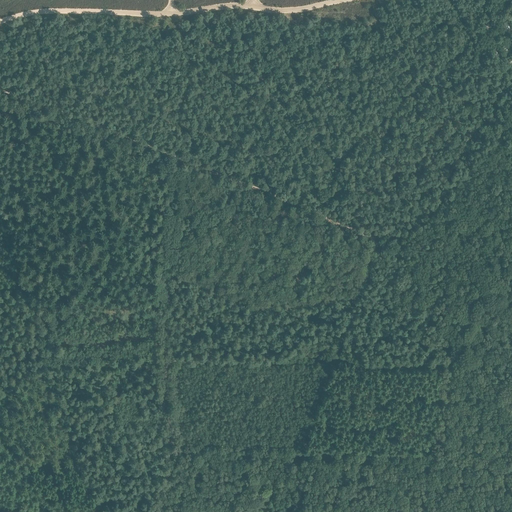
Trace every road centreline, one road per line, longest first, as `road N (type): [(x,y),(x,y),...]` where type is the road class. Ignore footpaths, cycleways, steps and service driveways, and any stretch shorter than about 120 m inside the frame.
road 1 (track): [(160,511),(174,450),(166,359),(452,362)]
road 2 (track): [(0,89),(368,231)]
road 3 (track): [(174,450),(299,454),(356,293)]
road 4 (track): [(356,293),(258,307),(169,271)]
road 5 (track): [(170,261),(49,217),(31,196),(0,181)]
road 6 (track): [(169,0),(170,13),(48,11),(0,21)]
road 7 (track): [(348,0),(170,13)]
road 8 (track): [(452,362),(436,511)]
road 9 (track): [(456,357),(409,303),(379,244)]
